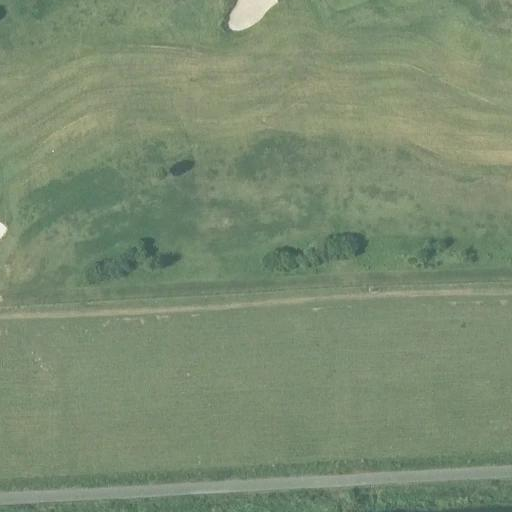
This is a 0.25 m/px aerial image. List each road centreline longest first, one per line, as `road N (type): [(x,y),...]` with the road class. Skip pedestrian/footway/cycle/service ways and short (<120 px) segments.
road 1 (track): [(511,217),(126,236),(0,299)]
road 2 (track): [(0,317),(511,292)]
